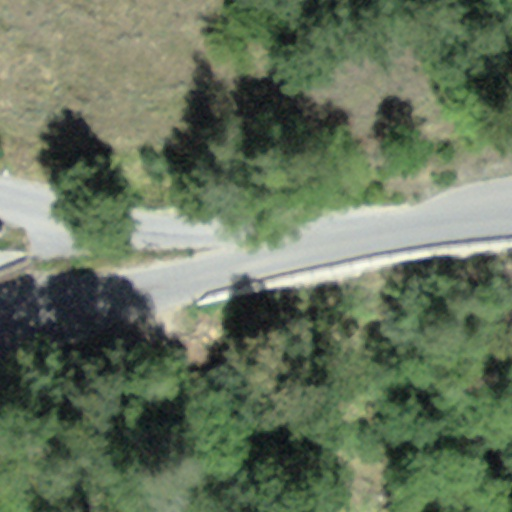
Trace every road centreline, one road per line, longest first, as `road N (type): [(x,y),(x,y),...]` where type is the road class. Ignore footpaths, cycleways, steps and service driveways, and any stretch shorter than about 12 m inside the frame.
road 1 (tertiary): [(0,322),(376,237)]
road 2 (residential): [(376,237),(169,230),(0,199)]
road 3 (tertiary): [(376,237),(511,211)]
